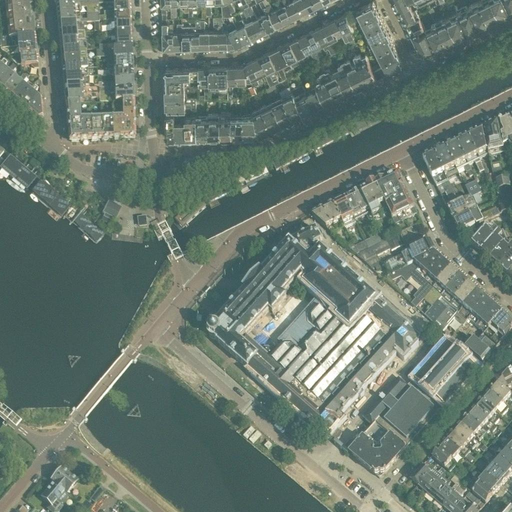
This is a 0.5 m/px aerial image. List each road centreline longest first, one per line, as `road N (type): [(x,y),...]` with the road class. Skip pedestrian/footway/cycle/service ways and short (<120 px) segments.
road 1 (unclassified): [(365,511),(155,331),(193,285)]
road 2 (residential): [(416,70),(257,149),(154,179)]
road 3 (unclassified): [(193,285),(246,228),(400,153)]
road 4 (residential): [(511,339),(367,511)]
road 5 (residential): [(166,58),(239,56),(352,0)]
road 6 (residential): [(400,153),(446,242),(511,300)]
road 7 (residential): [(56,153),(42,0)]
road 8 (unclassified): [(50,450),(65,433),(157,511)]
road 9 (unclassified): [(400,153),(511,97)]
road 10 (residential): [(154,179),(147,59)]
